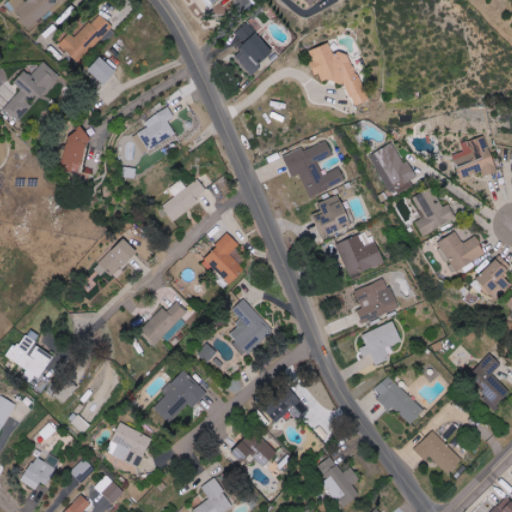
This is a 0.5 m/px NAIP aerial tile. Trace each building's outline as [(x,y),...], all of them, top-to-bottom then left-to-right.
[(10,0),(6,4),(28,30),(61,0),(27,0),(25,2),(23,0),(10,0)] [(321,0),(304,0),(312,8),(321,0)] [(69,31),(58,43),(79,63),(113,26),(96,11),(74,35),(69,31)] [(234,34),(261,63),(274,51),(246,22),(234,34)] [(367,101),(351,51),(335,56),(331,43),(312,49),(316,61),(313,62),(319,82),(334,77),(337,85),(346,82),(354,106),(367,101)] [(262,66),(242,49),(234,58),(253,76),(262,66)] [(118,69),(99,56),(88,71),(107,85),(118,69)] [(4,110),(18,122),(34,103),(36,104),(61,75),(44,61),(32,75),(26,70),(15,83),(22,89),(4,110)] [(149,150),(176,134),(169,121),(175,117),(169,107),(145,121),(148,127),(138,133),(149,150)] [(62,168),(82,172),(89,132),(69,129),(62,168)] [(497,172),(487,136),(461,143),(464,152),(454,155),(461,178),(483,171),(484,176),(497,172)] [(308,196),(346,183),(341,168),(322,175),(318,162),(333,156),(328,141),(284,156),(291,177),(301,174),(308,196)] [(418,179),(411,161),(403,164),(395,144),(372,153),(387,191),(418,179)] [(163,207),(171,221),(201,203),(197,197),(207,191),(199,179),(185,187),(181,181),(169,188),(176,200),(163,207)] [(417,221),(423,234),(456,220),(450,204),(443,207),(434,188),(413,197),(423,219),(417,221)] [(323,237),(353,225),(341,194),(318,203),(323,215),(315,218),(323,237)] [(486,255),(476,236),(462,243),(456,232),(438,242),(454,272),(486,255)] [(231,254),(241,244),(229,233),(204,260),(231,285),(246,269),(231,254)] [(384,263),(377,242),(363,246),(360,236),(338,242),(347,274),(384,263)] [(99,263),(112,277),(138,252),(124,238),(99,263)] [(503,276),(511,268),(498,256),(476,280),(496,298),(510,283),(503,276)] [(399,310),(389,279),(355,290),(361,308),(358,309),(363,323),(399,310)] [(165,308),(142,329),(156,343),(189,313),(178,302),(168,311),(165,308)] [(274,331),(254,308),(228,331),(249,354),(274,331)] [(376,362),(395,356),(391,344),(402,341),(396,322),(365,332),(369,345),(360,348),(363,357),(373,354),(376,362)] [(53,357),(34,344),(39,335),(29,329),(9,359),(26,370),(20,379),(41,392),(48,381),(40,376),(53,357)] [(218,353),(209,343),(197,353),(207,363),(218,353)] [(494,410),(511,392),(494,374),(503,365),(491,353),(471,373),(489,391),(481,398),(494,410)] [(422,370),(432,381),(440,374),(431,363),(422,370)] [(170,422),(188,402),(195,408),(208,393),(182,370),(163,392),(166,395),(155,408),(170,422)] [(391,409),(393,407),(411,424),(424,410),(409,396),(414,391),(401,379),(396,384),(388,376),(373,392),(391,409)] [(54,394),(64,403),(77,388),(66,379),(54,394)] [(292,411),(298,420),(310,411),(295,390),(267,411),(276,423),(292,411)] [(0,431),(16,404),(0,394),(0,431)] [(84,433),(91,426),(75,412),(69,419),(84,433)] [(153,438),(121,423),(107,452),(139,467),(153,438)] [(278,453),(253,430),(232,452),(243,463),(251,454),(265,467),(278,453)] [(429,456),(448,475),(462,460),(434,431),(414,449),(425,460),(429,456)] [(39,458),(56,467),(60,460),(42,451),(39,458)] [(345,507),(361,494),(354,485),(362,479),(353,467),(345,473),(332,456),(316,469),(345,507)] [(36,490),(41,482),(46,485),(56,469),(36,457),(21,481),(36,490)] [(83,484),(96,469),(83,458),(70,473),(83,484)] [(125,492),(106,475),(96,487),(114,504),(125,492)] [(225,511),(234,506),(215,478),(202,486),(210,499),(194,509),(195,511),(225,511)] [(65,511),(85,511),(93,504),(83,494),(65,511)] [(491,511),(511,511),(511,501),(507,496),(491,511)]
